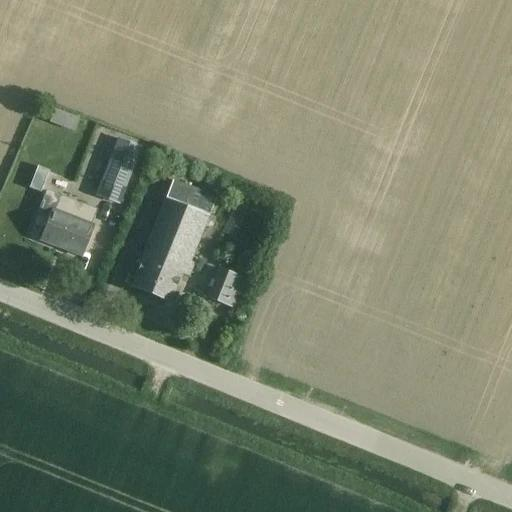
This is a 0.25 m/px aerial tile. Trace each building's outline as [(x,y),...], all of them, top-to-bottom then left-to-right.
[(53,112),(48,126),(73,135),(78,121),(53,112)] [(95,196),(118,205),(140,147),(117,138),(95,196)] [(28,191),(39,196),(48,174),(36,169),(28,191)] [(207,217),(215,197),(172,181),(164,200),(144,251),(145,252),(130,287),(170,302),(181,275),(189,278),(194,264),(189,262),(207,217)] [(80,257),(92,227),(88,225),(94,210),(45,190),(31,225),(43,230),(39,241),(80,257)] [(233,309),(240,292),(245,280),(219,269),(206,298),(233,309)]
